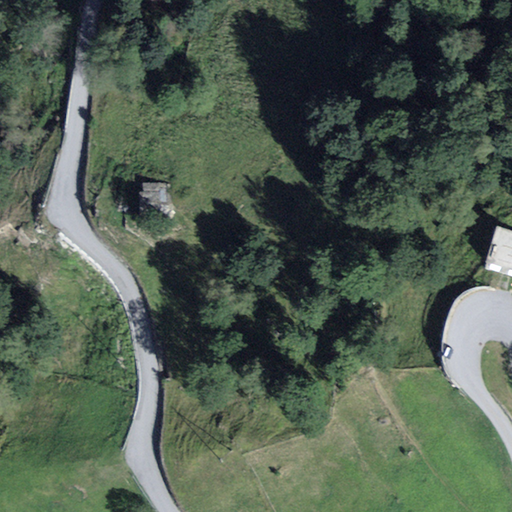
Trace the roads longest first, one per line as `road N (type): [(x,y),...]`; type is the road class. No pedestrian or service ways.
road 1 (residential): [(97,0),(65,204),(75,234),(127,289),(139,321),(146,353),(142,452),(168,511)]
road 2 (residential): [(511,443),(460,356),(473,317),(511,320)]
